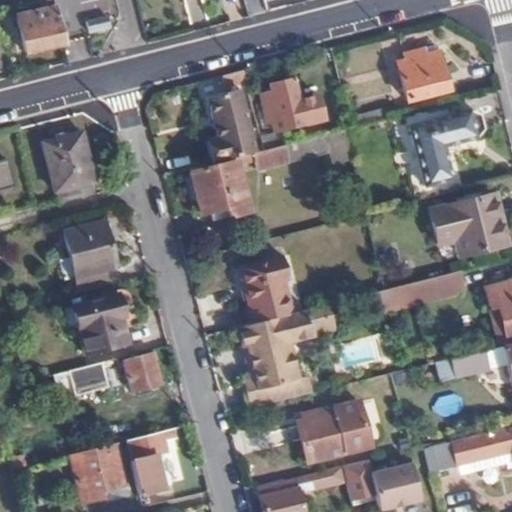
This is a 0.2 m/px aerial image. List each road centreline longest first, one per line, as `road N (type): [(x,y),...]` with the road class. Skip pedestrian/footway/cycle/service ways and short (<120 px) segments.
road 1 (residential): [(118,78),(234,511)]
road 2 (residential): [(118,78),(418,0)]
road 3 (residential): [(0,108),(118,78)]
